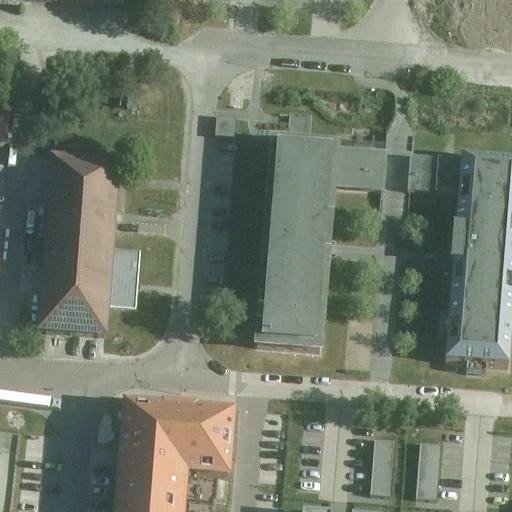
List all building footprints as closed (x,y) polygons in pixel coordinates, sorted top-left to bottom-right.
[(97,0),(0,0),(0,4),(96,13),(97,0)] [(228,119),(226,134),(239,136),(242,121),(228,119)] [(332,152),(332,147),(268,142),(251,350),(319,356),(333,187),(380,190),(383,157),(332,152)] [(511,339),(511,161),(457,157),(456,164),(407,160),(405,192),(454,196),(440,369),(509,374),(511,339)] [(116,250),(123,167),(54,161),(40,344),(108,349),(112,306),(135,308),(139,252),(116,250)] [(245,409),(129,400),(119,511),(195,511),(198,477),(239,480),(245,409)] [(371,497),(391,499),(394,445),(374,444),(371,497)] [(417,501),(437,502),(440,449),(421,448),(417,501)]
